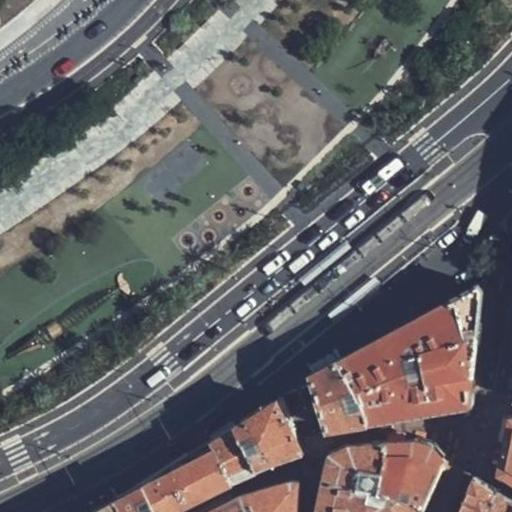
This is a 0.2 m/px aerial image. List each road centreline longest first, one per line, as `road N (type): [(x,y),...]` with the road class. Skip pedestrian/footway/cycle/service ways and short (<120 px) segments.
road 1 (primary): [(0,465),(97,414),(497,90)]
road 2 (primary): [(0,434),(246,275),(471,80)]
road 3 (primary): [(132,0),(0,98)]
road 4 (residential): [(478,432),(511,313)]
